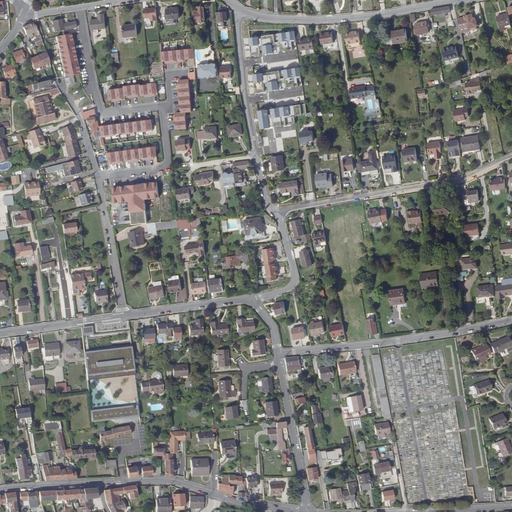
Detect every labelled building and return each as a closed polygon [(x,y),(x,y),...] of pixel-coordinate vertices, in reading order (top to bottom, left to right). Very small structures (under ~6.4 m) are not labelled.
[(431,9),(431,10),(432,14),(437,13),(439,13),(447,12),(450,11),(449,6),(431,9)] [(205,23),(204,7),(197,8),(197,11),(194,12),(196,24),(205,23)] [(151,21),(157,21),(156,8),(144,10),(144,16),(151,15),(151,21)] [(178,8),(166,9),(167,21),(175,20),(175,19),(179,18),(178,8)] [(216,13),(217,27),(224,27),(224,21),(227,21),(226,8),(219,9),(219,12),(216,13)] [(92,19),(93,29),(107,27),(105,12),(99,13),(100,18),(92,19)] [(511,23),(508,13),(497,15),(501,30),(506,28),(505,25),(511,23)] [(466,18),(466,21),(459,22),(461,31),(479,28),(477,17),(466,18)] [(76,28),(75,22),(62,24),(61,20),(52,21),(54,32),(76,28)] [(428,31),(426,21),(415,23),(416,33),(428,31)] [(24,28),(26,35),(36,32),(35,26),(33,26),(32,24),(27,26),(27,27),(24,28)] [(136,25),(122,27),(124,39),(137,37),(136,25)] [(359,44),(357,29),(345,30),(347,46),(359,44)] [(409,41),(407,29),(393,31),(395,43),(409,41)] [(331,31),(319,32),(321,43),(332,41),(331,31)] [(70,33),(54,36),(61,77),(77,74),(70,33)] [(314,50),(311,36),(300,37),(302,52),(314,50)] [(446,60),(459,57),(458,52),(456,46),(452,47),(452,46),(447,47),(448,48),(443,49),(446,60)] [(15,62),(28,58),(24,49),(13,53),(15,62)] [(193,49),(160,50),(160,62),(194,61),(193,49)] [(33,70),(49,64),(46,53),(29,60),(33,70)] [(200,79),(215,77),(214,63),(198,65),(200,79)] [(5,78),(15,75),(12,65),(7,66),(8,67),(2,69),(2,70),(4,77),(5,78)] [(220,67),(221,78),(227,77),(227,78),(231,78),(230,66),(220,67)] [(185,112),(191,112),(188,79),(177,80),(179,112),(173,112),(174,129),(186,128),(185,112)] [(50,85),(49,80),(38,84),(26,87),(27,89),(30,88),(31,91),(43,88),(42,86),(46,85),(46,87),(50,85)] [(482,89),(480,80),(466,82),(467,93),(474,92),(473,90),(482,89)] [(156,83),(106,88),(107,100),(143,96),(157,95),(156,83)] [(349,86),(351,97),(370,94),(370,92),(375,92),(373,84),(369,84),(368,83),(359,85),(359,86),(356,86),(356,85),(349,86)] [(35,118),(37,124),(55,119),(53,113),(51,113),(46,96),(32,100),(37,117),(35,118)] [(0,106),(10,109),(9,102),(2,101),(0,100),(0,106)] [(81,113),(83,119),(89,118),(90,123),(91,123),(94,132),(96,132),(97,134),(100,133),(94,110),(81,113)] [(464,111),(454,112),(455,124),(466,122),(464,111)] [(68,157),(79,155),(76,143),(75,143),(74,139),(75,139),(73,133),(74,133),(70,125),(61,129),(64,137),(65,141),(64,142),(65,145),(65,146),(68,157)] [(228,127),(230,137),(235,137),(234,136),(242,135),(240,125),(228,127)] [(198,133),(199,140),(217,138),(216,127),(204,129),(204,132),(198,133)] [(43,143),(42,138),(41,139),(40,136),(39,131),(28,134),(32,146),(43,143)] [(480,152),(478,139),(461,141),(463,154),(480,152)] [(449,155),(449,160),(460,158),(458,142),(447,144),(448,152),(450,152),(450,154),(449,155)] [(440,144),(426,146),(428,157),(436,156),(436,159),(442,158),(440,144)] [(155,146),(106,152),(107,163),(110,163),(111,170),(113,169),(113,164),(136,161),(137,166),(145,165),(144,159),(156,158),(155,146)] [(418,160),(416,148),(403,150),(405,162),(418,160)] [(357,164),(358,172),(362,171),(362,172),(377,169),(375,153),(369,154),(370,161),(360,162),(360,163),(357,164)] [(284,168),(282,155),(273,156),(275,170),(284,168)] [(398,172),(396,155),(384,157),(385,169),(393,168),(394,173),(398,172)] [(355,169),(354,159),(343,160),(345,172),(351,171),(351,170),(355,169)] [(80,172),(77,160),(62,163),(65,176),(80,172)] [(232,163),(235,181),(243,180),(241,170),(249,168),(248,161),(232,163)] [(229,172),(223,172),(224,184),(235,182),(234,172),(229,173),(229,172)] [(195,176),(196,186),(209,184),(208,174),(195,176)] [(327,174),(316,175),(318,187),(329,186),(329,187),(333,187),(332,175),(327,176),(327,174)] [(18,175),(10,175),(11,184),(18,184),(18,175)] [(83,191),(80,179),(72,182),(74,193),(83,191)] [(298,183),(298,180),(281,182),(282,191),(292,190),(293,194),(303,192),(302,183),(298,183)] [(504,191),(502,180),(495,181),(487,182),(489,193),(504,191)] [(24,183),(25,196),(38,195),(37,182),(24,183)] [(157,182),(111,186),(112,202),(128,201),(130,224),(146,222),(144,199),(158,198),(157,182)] [(177,199),(187,198),(186,188),(176,189),(177,199)] [(479,201),(478,190),(472,191),(472,190),(463,191),(464,200),(469,199),(470,203),(479,201)] [(90,196),(90,192),(80,194),(82,206),(92,204),(91,199),(90,196)] [(4,206),(12,205),(11,195),(0,195),(0,204),(4,205),(4,206)] [(455,207),(448,203),(443,204),(443,202),(439,203),(439,205),(435,205),(436,215),(445,214),(449,216),(455,207)] [(373,206),(367,207),(370,221),(381,219),(379,207),(376,208),(374,208),(373,206)] [(423,219),(421,208),(416,209),(414,209),(414,208),(409,208),(411,221),(423,219)] [(29,210),(24,210),(13,212),(14,225),(31,222),(29,210)] [(51,217),(40,220),(41,221),(39,221),(40,227),(42,227),(42,225),(53,223),(51,217)] [(251,234),(251,235),(262,234),(260,218),(244,220),(245,234),(251,234)] [(303,234),(299,218),(291,220),(295,236),(301,235),(303,241),(304,240),(309,239),(310,239),(309,232),(303,234)] [(196,225),(194,219),(179,221),(180,227),(196,225)] [(61,225),(63,233),(75,231),(74,223),(64,224),(61,225)] [(478,223),(465,225),(467,236),(479,234),(478,223)] [(180,228),(181,240),(188,239),(186,227),(180,228)] [(321,242),(327,241),(324,227),(320,228),(320,230),(313,231),(316,244),(320,243),(321,242)] [(200,228),(189,229),(190,236),(201,235),(200,228)] [(143,230),(129,233),(131,246),(145,244),(143,230)] [(200,255),(205,254),(202,238),(198,239),(198,243),(185,245),(186,253),(199,251),(200,255)] [(12,243),(14,256),(30,254),(29,245),(21,246),(20,242),(12,243)] [(38,244),(38,248),(41,263),(49,261),(45,242),(42,243),(38,244)] [(511,243),(499,246),(501,255),(511,253),(511,243)] [(274,248),(263,249),(264,261),(275,260),(274,248)] [(311,264),(307,249),(299,251),(303,266),(311,264)] [(222,257),(223,269),(229,268),(228,265),(240,263),(240,261),(244,260),(244,263),(249,262),(247,253),(243,253),(242,250),(237,251),(237,255),(222,257)] [(457,265),(458,274),(459,280),(464,280),(463,275),(468,275),(469,274),(469,272),(469,270),(470,270),(470,268),(477,267),(476,257),(461,259),(462,265),(457,265)] [(276,263),(265,265),(267,277),(278,275),(276,263)] [(41,265),(42,273),(55,270),(54,264),(47,265),(45,265),(41,265)] [(440,283),(438,271),(422,272),(423,285),(440,283)] [(69,276),(72,295),(83,293),(82,284),(81,281),(90,280),(89,273),(69,276)] [(208,279),(210,291),(223,289),(221,277),(208,279)] [(191,284),(193,293),(206,291),(204,282),(191,284)] [(493,294),(492,284),(477,286),(478,297),(493,294)] [(149,288),(151,298),(165,296),(163,285),(149,288)] [(504,296),(507,296),(505,285),(503,285),(496,286),(497,297),(498,299),(505,298),(504,296)] [(102,301),(102,303),(105,302),(103,290),(92,292),(93,302),(102,301)] [(396,293),(398,307),(405,306),(403,292),(396,293)] [(398,307),(396,293),(389,294),(391,307),(397,306),(398,307)] [(19,311),(26,310),(30,309),(28,299),(17,300),(19,311)] [(276,315),(285,313),(284,303),(272,305),(273,310),(275,310),(276,315)] [(195,325),(196,334),(204,334),(203,318),(196,319),(196,324),(195,325)] [(244,319),(237,319),(237,332),(254,330),(253,322),(244,322),(244,319)] [(217,321),(210,321),(211,333),(227,332),(227,324),(218,324),(217,321)] [(322,321),(309,324),(312,336),(316,335),(315,334),(319,333),(324,332),(322,321)] [(172,324),(157,325),(158,337),(173,336),(181,335),(181,328),(172,328),(172,324)] [(332,338),(345,335),(343,324),(339,325),(339,327),(330,328),(332,338)] [(81,327),(82,336),(92,334),(91,326),(81,327)] [(305,336),(303,326),(291,328),(293,338),(305,336)] [(13,357),(22,356),(19,336),(15,337),(17,347),(12,348),(13,357)] [(508,336),(490,344),(493,352),(497,351),(498,352),(504,350),(503,348),(511,344),(508,336)] [(38,341),(28,342),(29,350),(39,349),(38,341)] [(78,341),(64,343),(65,353),(79,352),(78,341)] [(261,341),(252,341),(252,350),(250,350),(251,355),(262,354),(261,341)] [(44,349),(41,349),(42,354),(44,354),(45,357),(59,355),(58,343),(44,345),(44,349)] [(490,353),(486,344),(470,350),(475,360),(490,353)] [(132,346),(83,352),(86,376),(134,370),(132,346)] [(0,358),(9,358),(8,349),(2,350),(0,349),(0,358)] [(227,349),(217,350),(218,365),(228,365),(227,349)] [(298,365),(297,357),(284,358),(285,366),(296,365),(297,373),(287,374),(288,379),(302,377),(299,365),(298,365)] [(390,413),(379,357),(373,358),(382,414),(390,413)] [(354,372),(352,361),(335,364),(337,375),(343,374),(354,372)] [(186,364),(172,365),(172,376),(187,375),(186,364)] [(296,365),(285,366),(287,374),(297,373),(296,365)] [(332,376),(330,366),(317,368),(319,378),(332,376)] [(86,376),(86,380),(132,374),(135,405),(89,410),(90,411),(130,406),(131,416),(91,420),(91,422),(139,416),(134,370),(86,376)] [(270,377),(261,378),(263,393),(271,392),(270,377)] [(30,391),(47,389),(45,378),(28,381),(30,391)] [(158,389),(158,391),(163,391),(161,379),(160,379),(158,379),(148,381),(145,382),(145,390),(149,390),(158,389)] [(229,379),(218,380),(220,396),(235,395),(235,389),(230,390),(229,379)] [(487,398),(484,382),(475,383),(478,403),(485,402),(485,398),(487,398)] [(57,392),(67,391),(66,383),(56,384),(57,392)] [(304,404),(302,393),(292,395),(293,399),(294,399),(295,406),(304,404)] [(351,411),(361,409),(358,395),(349,396),(351,411)] [(276,401),(265,402),(266,416),(277,415),(276,401)] [(322,422),(319,407),(318,407),(317,405),(311,406),(313,414),(312,414),(314,424),(322,423),(322,422)] [(130,406),(90,411),(91,420),(131,416),(130,406)] [(236,406),(225,407),(226,419),(237,418),(236,406)] [(30,422),(29,408),(13,408),(13,419),(24,418),(24,422),(30,422)] [(506,423),(502,413),(488,418),(492,428),(506,423)] [(45,431),(58,429),(56,422),(44,425),(45,431)] [(286,427),(285,422),(276,423),(277,429),(275,429),(276,434),(276,440),(278,450),(284,449),(283,442),(282,440),(281,428),(286,427)] [(389,433),(387,422),(373,425),(376,436),(381,435),(381,436),(385,435),(385,434),(389,433)] [(111,430),(104,432),(98,433),(100,440),(102,440),(129,434),(128,425),(111,428),(111,430)] [(307,444),(313,443),(310,426),(304,427),(307,444)] [(170,431),(170,449),(170,451),(172,452),(177,452),(177,438),(185,438),(184,430),(170,431)] [(217,440),(216,431),(197,433),(198,442),(213,441),(213,440),(217,440)] [(511,452),(506,438),(496,442),(502,456),(511,452)] [(34,439),(26,440),(27,445),(32,445),(34,455),(37,455),(34,439)] [(234,440),(220,441),(220,452),(235,451),(234,440)] [(170,449),(153,448),(153,455),(162,455),(162,459),(165,459),(173,459),(172,452),(170,451),(170,449)] [(341,448),(320,451),(321,460),(330,458),(330,461),(339,459),(338,455),(342,455),(341,448)] [(314,449),(307,450),(309,459),(316,458),(314,449)] [(94,450),(72,451),(73,457),(73,458),(95,457),(94,450)] [(15,459),(17,469),(26,467),(23,453),(19,454),(20,458),(15,459)] [(53,453),(37,455),(38,463),(53,462),(53,453)] [(289,453),(280,454),(281,465),(286,465),(286,462),(290,461),(289,453)] [(208,458),(191,459),(192,475),(209,474),(208,458)] [(173,459),(165,459),(165,474),(165,476),(175,477),(175,469),(173,469),(173,459)] [(372,465),(374,474),(380,473),(379,472),(390,470),(389,465),(388,461),(379,463),(378,463),(378,464),(372,465)] [(26,467),(17,469),(19,479),(30,477),(32,477),(31,471),(30,471),(29,466),(27,466),(26,467)] [(137,466),(128,467),(129,478),(138,477),(137,466)] [(152,466),(142,467),(142,477),(148,477),(148,475),(153,475),(152,466)] [(317,479),(315,467),(307,469),(309,480),(317,479)] [(66,472),(66,470),(65,470),(65,472),(59,472),(59,470),(54,470),(54,469),(53,469),(48,468),(51,480),(66,480),(66,472)] [(76,472),(69,472),(66,472),(66,480),(76,480),(76,472)] [(369,489),(366,473),(358,474),(360,490),(369,489)] [(227,482),(228,475),(220,474),(220,481),(217,481),(216,490),(232,495),(233,486),(227,485),(227,482)] [(254,477),(244,478),(246,489),(255,488),(254,477)] [(282,483),(269,484),(270,493),(282,493),(282,483)] [(136,486),(123,488),(124,495),(127,494),(128,501),(136,499),(136,486)] [(511,494),(511,486),(503,488),(505,496),(511,494)] [(341,499),(339,487),(328,489),(330,500),(341,499)] [(96,488),(83,489),(84,492),(85,499),(98,498),(96,488)] [(123,488),(104,491),(107,504),(118,502),(117,496),(124,495),(123,488)] [(341,490),(343,500),(346,499),(347,502),(350,501),(349,499),(354,498),(353,497),(357,496),(356,491),(353,492),(352,488),(341,490)] [(69,500),(78,499),(75,489),(67,490),(68,500),(69,500)] [(56,491),(56,500),(64,500),(63,490),(56,491)] [(379,492),(381,501),(393,499),(391,490),(379,492)] [(40,491),(41,501),(52,501),(51,491),(40,491)] [(9,508),(16,507),(16,496),(15,493),(5,494),(5,495),(0,496),(1,504),(9,502),(9,508)] [(183,509),(184,494),(172,494),(172,509),(183,509)] [(196,508),(197,497),(189,497),(188,502),(188,507),(196,508)] [(169,511),(170,511),(170,499),(156,499),(156,511),(169,511)] [(118,502),(107,504),(111,511),(122,511),(125,511),(122,502),(118,502)] [(98,511),(104,510),(100,503),(94,504),(98,511)]
